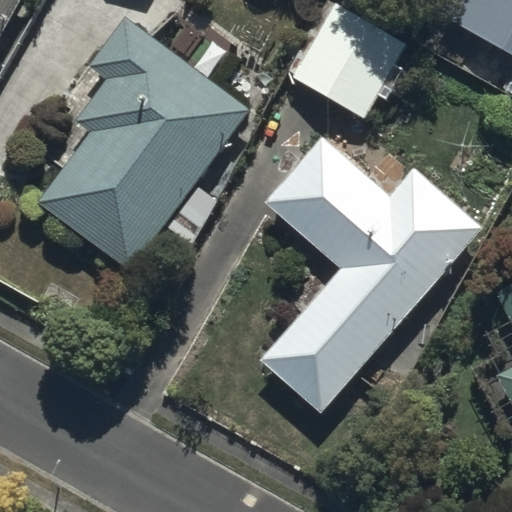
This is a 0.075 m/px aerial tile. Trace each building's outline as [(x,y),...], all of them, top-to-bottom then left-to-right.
[(0,0),(0,55),(30,3),(25,0),(0,0)] [(511,0),(463,0),(443,37),(511,74),(511,0)] [(331,12),(290,84),(368,130),(410,58),(331,12)] [(254,130),(127,34),(92,80),(114,96),(81,141),(94,151),(44,218),(136,287),(254,130)] [(267,375),(324,426),(483,247),(417,188),(391,217),(324,157),(267,221),(343,289),(267,375)] [(511,295),(498,303),(511,329),(511,391),(501,397),(511,418),(511,295)]
